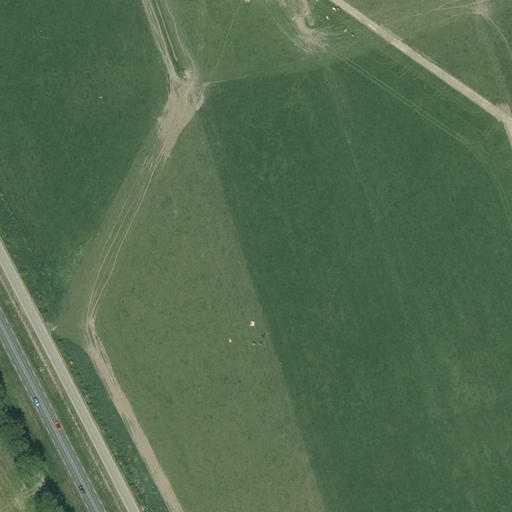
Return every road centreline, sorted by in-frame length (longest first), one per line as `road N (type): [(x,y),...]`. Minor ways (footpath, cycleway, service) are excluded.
road 1 (unclassified): [(135,511),(0,253)]
road 2 (primary): [(0,325),(96,511)]
road 3 (unclassified): [(55,511),(0,403)]
